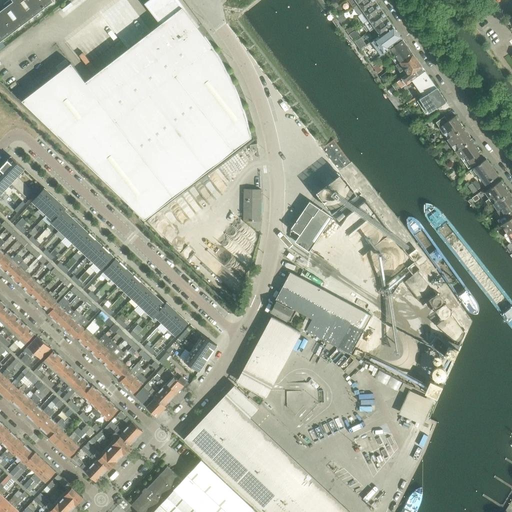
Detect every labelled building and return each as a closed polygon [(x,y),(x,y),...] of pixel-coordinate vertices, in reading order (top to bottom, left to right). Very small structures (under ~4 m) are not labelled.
[(41,11),(32,0),(12,0),(13,2),(28,21),(41,11)] [(22,100),(145,219),(252,137),(251,134),(249,128),(248,123),(247,118),(245,113),(243,109),(242,104),(239,96),(235,88),(235,87),(233,83),(230,78),(227,72),(225,67),(222,61),(219,57),(216,52),(212,45),(176,0),(152,0),(148,4),(163,22),(85,82),(71,63),(22,100)] [(54,1),(52,0),(32,0),(41,11),(54,1)] [(363,0),(354,6),(360,14),(377,2),(374,0),(363,0)] [(28,21),(13,2),(1,11),(15,31),(28,21)] [(360,14),(365,22),(382,10),(377,2),(360,14)] [(365,22),(371,30),(388,18),(382,10),(365,22)] [(15,31),(1,11),(0,11),(0,36),(3,40),(15,31)] [(370,31),(375,39),(393,26),(388,18),(371,30),(370,31)] [(374,39),(383,54),(386,52),(390,49),(389,47),(402,38),(393,26),(375,39),(374,39)] [(386,52),(391,59),(392,58),(408,46),(403,40),(390,49),(386,52)] [(392,58),(396,65),(412,53),(408,46),(392,58)] [(396,65),(401,72),(405,69),(417,60),(412,53),(396,65)] [(405,69),(409,74),(410,76),(422,67),(417,60),(405,69)] [(403,78),(407,84),(412,80),(425,71),(422,67),(410,76),(409,74),(403,78)] [(437,88),(425,71),(412,80),(423,96),(437,88)] [(420,98),(429,113),(446,102),(437,88),(423,96),(420,98)] [(445,116),(436,122),(439,127),(441,126),(443,125),(446,123),(448,121),(445,116)] [(464,128),(455,116),(448,121),(446,123),(443,125),(452,137),(464,128)] [(472,140),(464,128),(452,137),(460,149),(472,140)] [(478,154),(481,152),(472,140),(460,149),(472,166),(481,159),(478,154)] [(4,164),(17,177),(25,169),(11,157),(4,164)] [(498,176),(486,159),(474,167),(486,184),(498,176)] [(4,164),(0,168),(0,174),(10,184),(17,177),(4,164)] [(0,188),(3,192),(7,187),(10,184),(0,174),(0,188)] [(510,192),(501,180),(485,192),(484,192),(489,199),(491,197),(495,202),(510,192)] [(478,190),(472,183),(468,186),(473,193),(478,190)] [(40,208),(52,195),(45,188),(32,201),(40,208)] [(260,221),(261,190),(244,189),(243,221),(260,221)] [(511,195),(510,192),(495,202),(493,204),(498,211),(500,209),(504,215),(511,209),(511,195)] [(59,201),(52,195),(40,208),(47,215),(59,201)] [(66,208),(59,201),(47,215),(53,221),(52,223),(66,208)] [(291,229),(300,235),(296,241),(309,251),(332,217),(310,201),(291,229)] [(52,223),(59,230),(71,216),(65,210),(66,208),(52,223)] [(59,230),(66,236),(78,223),(71,216),(59,230)] [(511,232),(511,231),(511,216),(508,220),(501,225),(508,235),(511,232)] [(85,229),(78,223),(66,236),(73,243),(85,229)] [(15,231),(9,225),(6,229),(12,235),(15,231)] [(73,243),(80,249),(93,236),(89,233),(85,229),(73,243)] [(22,237),(15,231),(12,235),(18,241),(22,237)] [(80,249),(87,256),(100,243),(96,239),(93,236),(80,249)] [(28,243),(22,237),(18,241),(24,246),(28,243)] [(0,259),(7,253),(11,249),(4,242),(0,247),(0,259)] [(34,249),(28,243),(24,246),(31,252),(34,249)] [(87,256),(94,262),(107,249),(103,246),(100,243),(87,256)] [(39,253),(34,249),(31,252),(36,257),(39,253)] [(94,262),(101,269),(114,256),(110,252),(107,249),(94,262)] [(2,270),(14,257),(13,256),(11,257),(7,253),(0,259),(0,266),(1,267),(1,268),(2,270)] [(9,275),(22,261),(23,260),(17,254),(14,257),(2,270),(4,272),(5,271),(9,275)] [(47,261),(42,256),(39,260),(43,264),(47,261)] [(111,278),(124,265),(120,262),(116,258),(104,271),(111,278)] [(13,280),(15,282),(27,269),(29,267),(22,261),(9,275),(14,279),(13,280)] [(111,278),(118,285),(130,271),(127,268),(124,265),(111,278)] [(59,272),(55,268),(51,271),(56,276),(59,272)] [(22,287),(32,277),(27,272),(29,271),(27,269),(15,282),(17,284),(18,283),(22,287)] [(125,291),(138,278),(134,275),(130,271),(118,285),(125,291)] [(64,277),(59,272),(56,276),(61,280),(64,277)] [(370,316),(292,273),(277,300),(297,311),(307,316),(312,319),(306,331),(349,354),(370,316)] [(28,294),(40,281),(38,279),(36,281),(32,277),(22,287),(27,291),(26,292),(28,294)] [(138,278),(125,291),(132,298),(145,285),(141,281),(138,278)] [(35,299),(44,289),(40,284),(41,283),(40,281),(28,294),(30,296),(30,295),(35,299)] [(132,298),(139,304),(152,291),(145,285),(132,298)] [(41,306),(52,293),(51,291),(49,293),(44,289),(35,299),(39,303),(39,304),(41,306)] [(139,304),(146,311),(158,298),(152,291),(139,304)] [(47,311),(57,301),(53,296),(54,295),(52,293),(41,306),(42,307),(43,307),(47,311)] [(52,319),(54,321),(68,305),(70,303),(64,297),(48,313),(53,318),(52,319)] [(93,304),(87,298),(83,302),(90,308),(93,304)] [(146,311),(153,318),(167,302),(165,304),(158,298),(146,311)] [(297,311),(277,300),(271,311),(291,322),(297,311)] [(153,318),(155,316),(162,322),(174,309),(167,302),(153,318)] [(0,319),(9,310),(5,306),(3,304),(0,307),(0,319)] [(100,310),(93,304),(90,308),(96,314),(100,310)] [(57,322),(61,326),(74,312),(68,305),(54,321),(56,322),(57,322)] [(67,332),(83,315),(76,309),(74,312),(61,326),(65,330),(67,332)] [(162,322),(169,329),(181,316),(174,309),(162,322)] [(4,328),(16,316),(14,314),(9,310),(0,319),(0,321),(4,325),(2,326),(4,328)] [(108,318),(101,312),(98,316),(105,322),(108,318)] [(74,337),(89,321),(83,315),(67,332),(69,334),(70,333),(74,337)] [(2,330),(8,336),(22,322),(17,318),(18,317),(16,316),(4,328),(2,330)] [(169,329),(176,336),(188,322),(181,316),(169,329)] [(312,319),(307,316),(300,328),(306,331),(312,319)] [(113,323),(108,318),(105,322),(109,327),(113,323)] [(289,348),(298,331),(275,318),(266,335),(289,348)] [(8,336),(15,342),(29,327),(27,325),(26,326),(22,322),(8,336)] [(115,333),(119,328),(114,324),(110,328),(115,333)] [(21,349),(35,334),(30,330),(31,329),(29,327),(15,342),(14,342),(21,349)] [(81,343),(83,345),(93,334),(87,328),(77,338),(82,342),(81,343)] [(127,336),(121,330),(117,334),(124,339),(127,336)] [(85,346),(90,350),(99,340),(95,336),(96,334),(95,332),(93,334),(83,345),(85,347),(85,346)] [(95,357),(111,340),(105,334),(99,340),(90,350),(94,354),(93,355),(95,357)] [(211,354),(217,345),(202,335),(196,344),(211,354)] [(133,342),(127,336),(124,339),(130,345),(133,342)] [(21,360),(24,363),(29,358),(32,355),(45,342),(42,340),(42,341),(37,337),(24,351),(27,353),(21,360)] [(272,379),(287,352),(264,339),(249,366),(272,379)] [(103,362),(117,347),(118,346),(111,340),(95,357),(98,359),(98,358),(103,362)] [(40,359),(50,349),(46,345),(47,344),(45,342),(32,355),(34,356),(35,355),(40,359)] [(140,348),(133,342),(130,345),(137,351),(140,348)] [(196,344),(190,352),(205,363),(211,354),(196,344)] [(108,369),(120,356),(123,352),(117,347),(103,362),(107,366),(106,367),(108,369)] [(48,369),(60,357),(58,355),(58,356),(53,351),(43,362),(48,366),(46,368),(48,369)] [(190,352),(184,361),(199,371),(205,363),(190,352)] [(151,359),(146,354),(143,358),(148,362),(151,359)] [(115,374),(125,364),(120,359),(122,358),(120,356),(108,369),(110,371),(111,370),(115,374)] [(46,371),(53,377),(56,374),(66,364),(62,360),(62,359),(60,357),(48,369),(46,371)] [(28,366),(32,361),(29,358),(24,363),(28,366)] [(15,367),(19,362),(16,359),(11,364),(12,364),(15,367)] [(159,366),(155,361),(151,365),(156,370),(159,366)] [(19,370),(23,366),(19,362),(15,367),(19,370)] [(10,373),(15,367),(12,364),(7,370),(10,373)] [(61,381),(73,369),(71,367),(70,368),(66,364),(56,374),(60,378),(59,380),(61,381)] [(121,381),(133,368),(131,366),(129,368),(125,364),(115,374),(120,378),(119,379),(121,381)] [(126,388),(138,375),(140,373),(143,370),(137,364),(133,368),(121,381),(125,385),(124,386),(126,388)] [(42,373),(39,371),(42,367),(40,365),(33,372),(38,376),(42,373)] [(178,380),(163,366),(157,373),(157,374),(162,378),(177,393),(184,385),(186,387),(190,384),(182,376),(178,380)] [(69,386),(78,375),(74,371),(75,371),(73,369),(61,381),(62,383),(64,381),(69,386)] [(0,383),(9,373),(6,370),(2,374),(0,372),(0,383)] [(28,380),(33,375),(29,371),(24,376),(28,380)] [(0,392),(2,394),(12,384),(9,381),(13,377),(9,373),(0,383),(0,392)] [(134,393),(143,383),(146,380),(142,375),(140,373),(138,375),(126,388),(128,390),(129,389),(134,393)] [(177,393),(162,378),(157,374),(154,377),(164,386),(160,390),(171,399),(177,393)] [(32,383),(36,378),(33,375),(28,380),(32,383)] [(65,402),(73,393),(85,381),(83,379),(83,380),(78,375),(69,386),(65,389),(68,393),(62,399),(65,402)] [(81,398),(82,396),(91,387),(87,383),(85,381),(73,393),(75,395),(77,393),(81,398)] [(9,399),(23,385),(20,382),(15,387),(12,384),(2,394),(9,401),(9,399)] [(24,384),(23,385),(9,399),(17,406),(27,395),(23,392),(28,387),(24,384)] [(171,399),(160,390),(157,393),(147,384),(144,387),(151,393),(165,406),(171,399)] [(23,412),(33,402),(38,397),(42,392),(46,388),(43,385),(35,394),(30,399),(27,395),(17,406),(23,412)] [(87,404),(99,391),(97,389),(97,390),(92,386),(91,387),(82,396),(87,401),(85,402),(87,404)] [(165,406),(151,393),(144,387),(135,396),(157,417),(166,407),(165,406)] [(40,408),(37,405),(50,391),(46,388),(42,392),(38,397),(33,402),(23,412),(30,418),(40,408)] [(95,408),(105,398),(101,394),(101,393),(99,391),(87,404),(89,406),(91,404),(95,408)] [(421,419),(429,403),(411,395),(404,412),(421,419)] [(92,411),(98,417),(100,416),(112,403),(110,402),(109,402),(105,398),(95,408),(92,411)] [(341,511),(224,401),(186,442),(261,511),(341,511)] [(108,421),(118,410),(113,406),(114,405),(112,403),(100,416),(102,418),(103,416),(108,421)] [(30,418),(36,425),(51,409),(48,406),(43,411),(40,408),(30,418)] [(36,425),(43,431),(53,421),(50,417),(54,412),(51,409),(36,425)] [(143,432),(127,417),(121,411),(118,414),(129,425),(126,428),(137,438),(143,432)] [(87,416),(83,412),(79,415),(84,420),(87,416)] [(50,437),(64,423),(69,417),(66,414),(57,424),(53,421),(43,431),(50,437)] [(92,421),(87,416),(84,420),(89,424),(92,421)] [(62,431),(67,426),(72,420),(69,417),(64,423),(50,437),(49,438),(56,445),(66,434),(62,431)] [(137,438),(126,428),(122,432),(116,426),(116,425),(111,421),(108,425),(115,432),(130,446),(137,438)] [(1,422),(0,423),(0,437),(8,429),(1,422)] [(100,429),(95,424),(92,427),(97,432),(100,429)] [(130,446),(115,432),(108,425),(105,428),(117,439),(109,447),(120,458),(131,447),(130,446)] [(62,451),(72,440),(77,435),(81,431),(78,428),(69,437),(66,434),(56,445),(62,451)] [(8,429),(0,437),(0,443),(2,442),(5,445),(15,435),(8,429)] [(99,439),(104,435),(100,431),(95,436),(99,439)] [(0,463),(7,456),(21,441),(15,435),(5,445),(9,449),(4,454),(3,453),(0,456),(0,463)] [(69,458),(79,447),(76,444),(80,439),(77,435),(72,440),(62,451),(69,458)] [(7,456),(10,459),(15,454),(18,458),(28,447),(21,441),(7,456)] [(108,468),(94,455),(84,446),(81,449),(95,462),(91,465),(102,475),(108,468)] [(13,476),(35,454),(28,447),(18,458),(22,461),(10,473),(13,476)] [(94,455),(108,468),(109,469),(120,458),(109,447),(102,455),(97,451),(94,455)] [(16,480),(29,466),(33,469),(42,459),(36,453),(35,454),(13,476),(13,477),(16,480)] [(102,475),(91,465),(88,469),(83,464),(84,464),(75,456),(71,460),(96,482),(102,475)] [(27,489),(49,465),(42,459),(33,469),(36,472),(23,486),(27,489)] [(257,511),(201,460),(182,480),(173,489),(197,511),(257,511)] [(46,482),(56,472),(49,465),(27,489),(34,496),(37,492),(35,490),(33,492),(32,491),(43,479),(46,482)] [(197,511),(173,489),(182,480),(167,466),(147,487),(145,487),(142,490),(143,492),(131,504),(139,511),(197,511)] [(84,497),(68,483),(58,474),(55,478),(65,487),(65,486),(69,491),(66,495),(76,505),(84,497)] [(0,490),(4,487),(12,479),(8,476),(0,484),(0,490)] [(3,495),(7,490),(15,482),(12,479),(4,487),(0,490),(0,504),(6,497),(3,495)] [(0,504),(0,511),(5,511),(23,494),(19,490),(13,496),(14,497),(10,501),(6,497),(0,504)] [(5,511),(18,511),(20,510),(16,507),(20,503),(28,494),(24,491),(23,494),(5,511)] [(55,507),(53,505),(40,493),(37,496),(47,505),(53,511),(69,511),(59,502),(55,507)] [(69,511),(76,505),(66,495),(59,502),(69,511)] [(53,511),(47,505),(37,496),(33,500),(42,508),(43,508),(47,511),(53,511)] [(409,496),(399,511),(419,511),(423,505),(409,496)]
